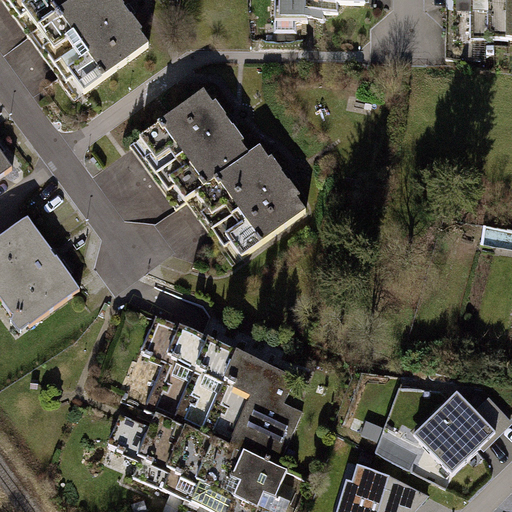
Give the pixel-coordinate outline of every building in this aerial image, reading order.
[(116,0),(6,0),(80,101),(152,49),(116,0)] [(274,0),(274,23),(311,23),(324,23),(324,14),(339,14),(339,5),(365,5),(365,0),(274,0)] [(511,42),(511,0),(455,0),(455,42),(511,42)] [(207,98),(133,149),(178,213),(188,205),(232,267),(243,259),(247,263),(310,216),(300,204),(303,201),(275,162),(272,165),(264,154),(253,161),(244,149),(247,147),(220,108),(217,111),(207,98)] [(0,148),(0,178),(14,168),(0,148)] [(33,224),(0,245),(0,305),(20,334),(80,294),(33,224)] [(156,322),(122,404),(158,419),(278,470),(312,388),(156,322)] [(455,393),(410,434),(451,476),(480,449),(482,447),(495,434),(474,413),(455,393)] [(511,421),(488,398),(474,413),(495,434),(482,447),(480,449),(483,452),(511,423),(511,421)] [(278,470),(158,419),(152,432),(121,419),(110,445),(143,459),(134,481),(208,511),(271,511),(288,474),(278,470)] [(349,464),(334,511),(415,511),(429,497),(387,476),(349,464)]
